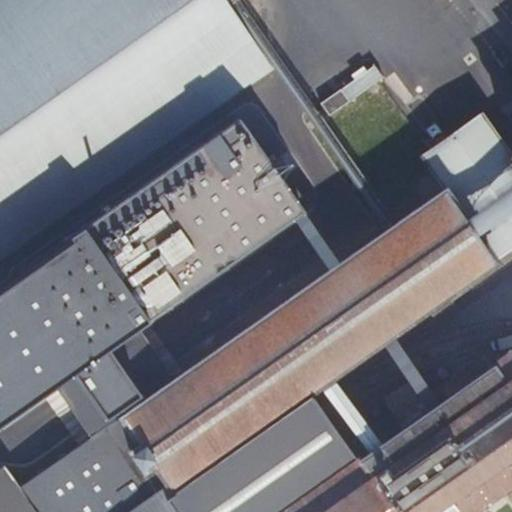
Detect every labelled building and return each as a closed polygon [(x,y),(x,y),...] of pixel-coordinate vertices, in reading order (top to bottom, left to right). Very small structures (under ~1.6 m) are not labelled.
[(0,8),(11,0),(2,0),(0,2),(0,8)] [(11,0),(0,8),(0,253),(266,64),(224,5),(220,0),(11,0)] [(266,64),(0,253),(0,260),(270,68),(266,64)] [(386,78),(376,65),(323,104),(333,117),(386,78)] [(415,145),(439,177),(444,185),(452,179),(458,188),(451,193),(477,230),(511,206),(511,161),(501,146),(471,104),(415,145)] [(73,247),(0,298),(0,432),(57,392),(94,443),(176,385),(140,334),(305,218),(239,124),(71,243),(73,247)] [(511,137),(501,146),(511,161),(511,137)] [(491,249),(477,230),(451,193),(176,385),(94,443),(22,494),(12,479),(0,486),(0,511),(475,511),(488,503),(511,484),(511,347),(504,336),(355,446),(335,418),(316,434),(297,410),(503,266),(497,258),(491,249)] [(511,233),(491,249),(497,258),(511,247),(511,233)] [(480,511),(490,505),(488,503),(475,511),(480,511)]
